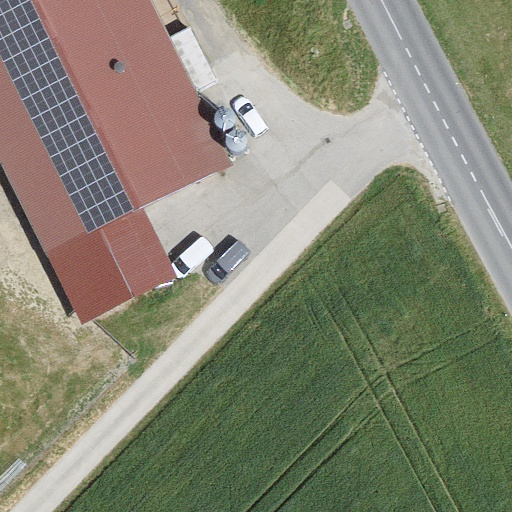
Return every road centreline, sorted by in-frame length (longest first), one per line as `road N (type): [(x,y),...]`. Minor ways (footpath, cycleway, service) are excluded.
road 1 (track): [(432,104),(31,511)]
road 2 (tertiary): [(379,0),(511,249)]
